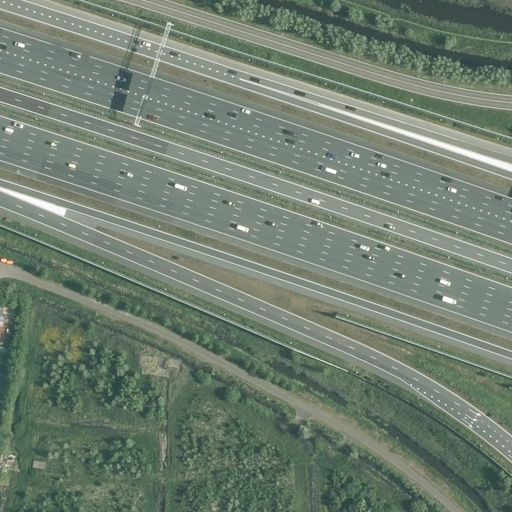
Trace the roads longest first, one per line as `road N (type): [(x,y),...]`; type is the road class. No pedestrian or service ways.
road 1 (motorway): [(0,194),(394,368),(511,445)]
road 2 (motorway): [(0,95),(511,267)]
road 3 (motorway): [(511,223),(0,51)]
road 4 (motorway): [(0,186),(511,357)]
road 5 (motorway): [(0,140),(511,311)]
road 6 (unclassified): [(454,511),(306,409),(141,323),(0,272)]
road 7 (motorway): [(511,176),(238,83)]
road 8 (motorway): [(511,162),(238,83)]
road 9 (motorway): [(238,83),(0,6)]
